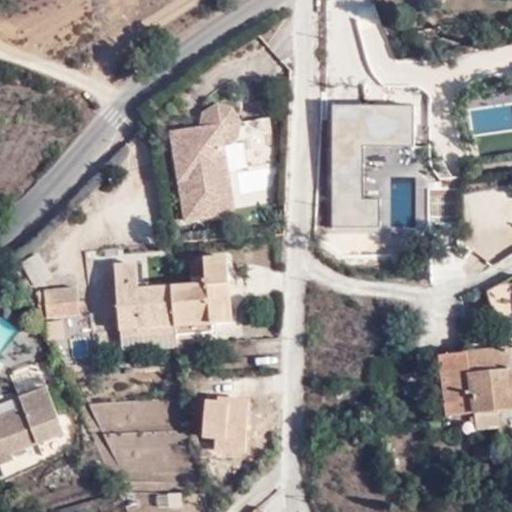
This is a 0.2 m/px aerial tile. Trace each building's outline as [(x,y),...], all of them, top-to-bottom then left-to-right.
[(277,164),(269,116),(241,121),(233,108),(219,104),(204,113),(200,127),(171,131),(186,219),(234,212),(228,172),(277,164)] [(412,148),(413,106),(335,106),(334,224),(377,225),(378,197),(363,197),(363,147),(412,148)] [(43,289),(57,279),(42,254),(27,264),(43,289)] [(194,283),(173,285),(176,324),(211,321),(233,320),(229,256),(206,257),(207,276),(207,282),(194,283)] [(176,324),(173,285),(139,288),(137,262),(117,264),(120,300),(112,300),(113,309),(121,309),(121,327),(122,327),(176,324)] [(500,322),(511,319),(511,277),(493,288),(500,322)] [(47,316),(80,314),(79,288),(46,290),(47,316)] [(0,370),(8,360),(0,354),(19,331),(3,318),(0,321),(0,370)] [(34,333),(42,328),(37,318),(29,322),(34,333)] [(211,321),(176,324),(176,335),(212,332),(211,321)] [(177,348),(177,346),(176,335),(176,324),(122,327),(124,351),(177,348)] [(69,339),(74,361),(91,357),(85,335),(69,339)] [(511,367),(509,345),(469,350),(475,410),(499,407),(511,405),(511,367)] [(475,410),(469,350),(441,353),(442,362),(443,373),(448,413),(475,410)] [(22,405),(50,394),(39,362),(11,372),(22,405)] [(387,371),(402,374),(403,365),(389,362),(387,371)] [(400,386),(402,374),(387,371),(387,383),(400,386)] [(52,393),(50,394),(22,405),(0,413),(0,462),(15,456),(13,450),(66,430),(52,393)] [(248,450),(249,399),(209,399),(208,450),(248,450)] [(365,420),(365,401),(351,401),(351,420),(365,420)] [(476,419),(500,417),(499,407),(475,410),(476,419)] [(170,505),(183,505),(183,493),(169,493),(170,505)]
